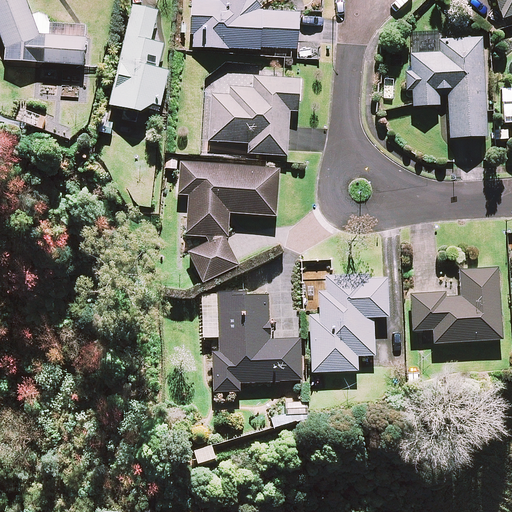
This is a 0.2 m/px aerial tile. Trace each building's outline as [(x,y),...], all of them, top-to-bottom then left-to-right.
[(31,14),(26,0),(0,0),(0,35),(4,47),(4,61),(82,66),(85,26),(49,23),(48,22),(48,20),(47,19),(46,18),(45,17),(44,16),(43,15),(41,14),(40,14),(39,13),(37,13),(35,13),(34,13),(32,13),(31,14)] [(248,0),(219,0),(220,1),(191,0),(190,48),(263,50),(263,48),(296,49),(297,14),(248,13),(248,0)] [(511,15),(511,0),(493,0),(501,19),(511,15)] [(156,12),(131,7),(110,105),(157,116),(167,71),(157,69),(162,45),(149,43),(156,12)] [(487,138),(481,37),(436,40),(437,51),(409,53),(410,72),(403,72),(404,92),(411,91),(412,110),(440,108),(439,95),(444,95),(447,140),(487,138)] [(298,80),(253,78),(252,89),(232,88),(231,96),(209,95),(207,141),(248,143),(248,154),(286,156),(288,112),(296,112),(298,80)] [(511,104),(511,89),(502,90),(503,122),(511,122),(511,104)] [(237,267),(226,245),(227,238),(229,213),(275,216),(278,170),(180,163),(178,194),(188,195),(187,206),(182,206),(180,235),(190,236),(205,237),(206,237),(205,244),(187,253),(201,283),(237,267)] [(500,340),(497,268),(459,270),(460,292),(410,295),(412,331),(434,330),(435,343),(500,340)] [(386,278),(326,279),(327,294),(320,294),(320,316),(310,316),(311,372),(356,371),(356,356),(373,356),(373,317),(387,317),(386,278)] [(267,292),(202,296),(204,338),(218,337),(219,352),(213,353),(215,394),(240,393),(240,383),(301,380),(299,339),(269,340),(267,292)] [(419,369),(407,369),(406,391),(418,392),(419,369)] [(303,402),(287,406),(288,414),(270,418),(273,427),(308,418),(303,402)] [(215,458),(211,445),(191,452),(195,464),(215,458)]
